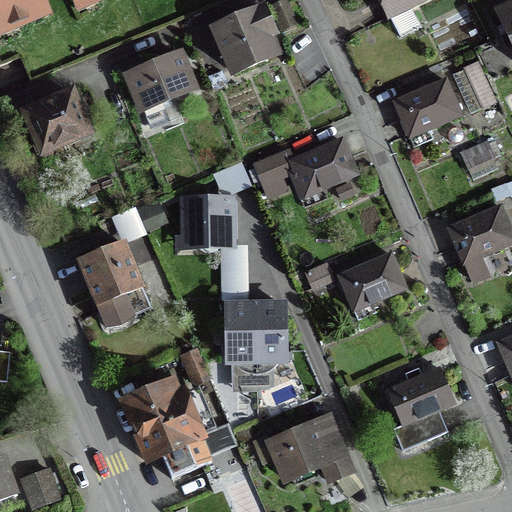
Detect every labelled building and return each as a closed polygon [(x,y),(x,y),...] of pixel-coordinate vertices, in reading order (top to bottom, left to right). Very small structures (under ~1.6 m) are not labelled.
[(0,0),(0,31),(44,14),(38,0),(0,0)] [(378,0),(399,40),(420,29),(409,7),(423,0),(378,0)] [(294,26),(284,3),(270,9),(281,33),(294,26)] [(511,49),(511,8),(507,10),(505,6),(494,11),(496,15),(496,16),(511,49)] [(271,37),(261,13),(214,33),(233,76),(273,59),(265,39),(271,37)] [(192,92),(178,57),(127,78),(141,113),(143,112),(146,119),(163,112),(160,105),(192,92)] [(494,105),(476,66),(465,71),(482,110),(494,105)] [(459,118),(444,84),(393,106),(408,140),(459,118)] [(50,152),(87,135),(70,96),(26,115),(26,114),(23,116),(24,118),(26,118),(28,123),(22,125),(27,136),(31,134),(37,146),(35,150),(37,155),(43,158),(49,155),(50,152)] [(321,191),(354,177),(340,144),(290,165),(308,208),(325,200),(321,191)] [(471,182),(496,171),(485,146),(460,157),(471,182)] [(239,165),(213,176),(221,196),(248,185),(239,165)] [(184,249),(230,248),(229,203),(184,204),(184,224),(182,224),(182,240),(181,240),(181,242),(184,242),(184,249)] [(511,245),(511,242),(498,211),(448,232),(470,283),(474,284),(491,277),(493,273),(486,256),(511,245)] [(126,307),(144,299),(122,247),(109,253),(106,246),(95,251),(98,257),(79,265),(105,330),(120,328),(131,319),(126,307)] [(402,288),(396,276),(389,258),(338,280),(357,322),(374,315),(370,306),(403,292),(402,288)] [(311,291),(331,282),(324,267),(305,275),(311,291)] [(283,329),(282,308),(254,309),(255,378),(261,377),(267,375),(274,370),(279,363),(283,363),(283,343),(285,343),(285,329),(283,329)] [(255,378),(254,309),(226,309),(226,330),(224,330),(224,344),(227,344),(227,364),(231,364),(235,369),(240,373),(247,377),(255,378)] [(511,340),(497,347),(511,381),(511,340)] [(195,352),(180,358),(193,388),(208,382),(195,352)] [(0,384),(5,385),(8,355),(0,353),(0,384)] [(454,407),(438,371),(420,379),(417,372),(404,377),(407,385),(386,394),(400,427),(392,431),(402,454),(446,435),(437,414),(454,407)] [(131,422),(147,461),(202,439),(201,436),(199,437),(181,395),(177,397),(172,386),(125,406),(132,422),(131,422)] [(351,475),(327,419),(269,444),(286,483),(321,468),(328,484),(351,475)] [(0,502),(12,498),(12,499),(16,498),(15,493),(14,494),(2,463),(3,462),(1,458),(0,458),(0,502)] [(58,501),(48,473),(20,483),(30,511),(58,501)]
